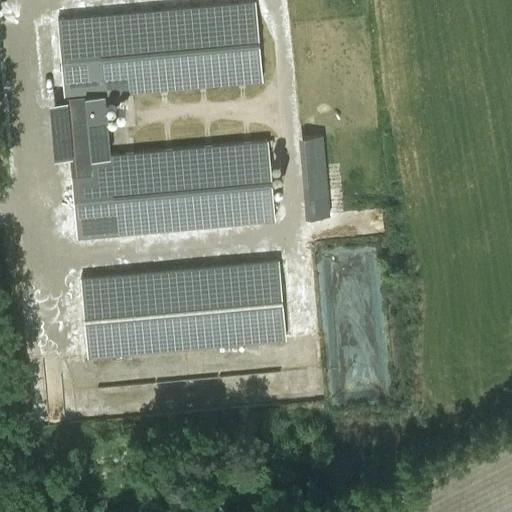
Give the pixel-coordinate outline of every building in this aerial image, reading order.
[(65,98),(66,98),(85,96),(106,94),(261,80),(254,0),(58,18),(65,98)] [(90,156),(111,154),(106,94),(85,96),(90,156)] [(85,96),(66,98),(71,157),(90,156),(85,96)] [(332,213),(327,131),(305,133),(310,215),(332,213)] [(268,139),(111,154),(90,156),(71,157),(77,238),(276,220),(268,139)] [(88,357),(286,340),(279,258),(81,276),(88,357)]
